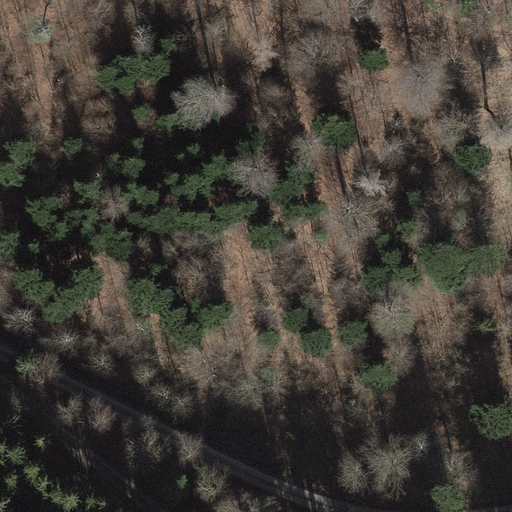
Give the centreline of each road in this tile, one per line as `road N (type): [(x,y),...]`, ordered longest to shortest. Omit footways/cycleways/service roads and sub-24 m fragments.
road 1 (track): [(342,511),(0,351)]
road 2 (track): [(0,377),(156,511)]
road 3 (track): [(511,42),(399,0)]
